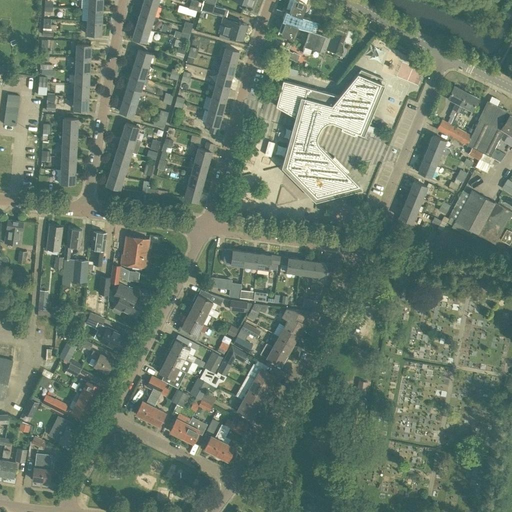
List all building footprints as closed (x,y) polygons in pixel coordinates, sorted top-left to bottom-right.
[(102,9),(102,0),(88,0),(88,8),(102,9)] [(153,17),(157,4),(144,0),(140,13),(153,17)] [(213,13),(215,6),(215,5),(203,0),(201,10),(213,13)] [(315,32),(318,22),(311,19),(310,19),(310,18),(309,18),(309,17),(308,17),(307,17),(306,17),(305,18),(302,17),(304,11),(305,10),(306,10),(307,9),(308,8),(310,1),(306,0),(293,0),(290,12),(286,10),(282,20),(286,22),(281,34),(294,38),(298,26),(310,31),(303,49),(302,52),(310,54),(312,49),(320,52),(325,36),(315,32)] [(101,22),(102,9),(88,8),(88,21),(101,22)] [(149,29),(153,17),(140,13),(136,25),(149,29)] [(242,39),(246,24),(234,21),(235,19),(224,15),(222,23),(227,25),(224,33),(219,32),(242,39)] [(43,26),(56,27),(56,25),(51,24),(52,19),(44,18),(43,26)] [(100,35),(101,22),(88,21),(87,34),(100,35)] [(182,30),(190,32),(193,24),(185,21),(182,30)] [(145,42),(149,29),(136,25),(132,38),(145,42)] [(56,31),(56,27),(43,26),(42,34),(53,35),(54,31),(56,31)] [(188,40),(190,32),(182,30),(180,38),(188,40)] [(76,57),(90,58),(90,45),(77,44),(76,57)] [(222,60),(235,63),(239,51),(226,47),(222,60)] [(292,52),(289,51),(289,50),(282,47),(279,54),(297,62),(300,55),(293,52),(292,52)] [(135,62),(148,66),(152,53),(139,49),(135,62)] [(89,71),(90,58),(76,57),(76,70),(89,71)] [(232,76),(235,63),(222,60),(219,72),(232,76)] [(144,78),(148,66),(135,62),(131,74),(144,78)] [(289,67),(287,73),(297,76),(298,70),(289,67)] [(382,80),(383,78),(361,69),(339,96),(285,81),(283,80),(276,106),(299,119),(286,165),(286,166),(316,196),(317,196),(357,186),(358,185),(359,185),(346,172),(348,171),(349,171),(334,156),(333,159),(319,145),(318,144),(318,142),(317,141),(317,139),(317,138),(317,136),(321,128),(322,127),(323,125),(324,124),(326,123),(328,122),(329,122),(331,122),(333,122),(343,126),(341,130),(355,136),(356,132),(360,133),(382,80)] [(89,84),(89,71),(76,70),(75,83),(89,84)] [(228,89),(232,76),(219,72),(215,85),(228,89)] [(140,91),(144,78),(131,74),(127,86),(140,91)] [(89,84),(75,83),(71,83),(70,88),(75,89),(74,96),(88,97),(89,84)] [(225,101),(228,89),(215,85),(212,97),(225,101)] [(454,85),(448,97),(456,102),(452,108),(456,111),(467,92),(454,85)] [(136,103),(140,91),(127,86),(123,99),(136,103)] [(467,92),(456,111),(460,113),(469,117),(478,98),(467,92)] [(46,102),(55,102),(55,95),(53,94),(53,93),(47,93),(46,102)] [(87,110),(88,97),(74,96),(74,109),(87,110)] [(221,114),(225,101),(212,97),(208,110),(221,114)] [(132,115),(136,103),(123,99),(119,111),(132,115)] [(55,104),(55,102),(46,102),(46,111),(55,111),(56,104),(55,104)] [(500,128),(510,114),(487,103),(471,135),(466,132),(461,141),(467,144),(472,147),(468,153),(479,159),(480,159),(483,152),(491,157),(495,148),(499,138),(503,129),(500,128)] [(164,128),(168,112),(160,110),(158,119),(154,118),(153,125),(164,128)] [(216,133),(221,114),(208,110),(205,122),(212,124),(210,131),(216,133)] [(503,129),(499,138),(511,146),(511,143),(511,116),(511,115),(510,114),(500,128),(503,129)] [(63,130),(77,131),(77,118),(64,117),(63,130)] [(445,132),(450,123),(447,122),(442,119),(437,128),(445,132)] [(122,135),(135,139),(139,127),(126,122),(122,135)] [(454,126),(450,123),(445,132),(461,141),(466,132),(454,126)] [(76,144),(77,131),(63,130),(63,143),(76,144)] [(0,145),(0,170),(34,174),(38,138),(8,135),(6,147),(0,145)] [(131,151),(135,139),(122,135),(118,147),(131,151)] [(428,147),(440,152),(445,140),(433,135),(428,147)] [(151,144),(159,146),(160,141),(161,137),(157,136),(156,140),(152,139),(151,144)] [(271,156),(274,142),(268,141),(265,154),(271,156)] [(195,160),(208,163),(211,151),(213,144),(207,142),(205,149),(198,147),(195,160)] [(75,157),(76,144),(63,143),(62,157),(75,157)] [(127,164),(131,151),(118,147),(114,160),(127,164)] [(435,164),(440,152),(428,147),(423,159),(435,164)] [(495,148),(491,157),(501,162),(506,154),(495,148)] [(155,160),(157,152),(148,150),(146,157),(155,160)] [(75,170),(75,157),(62,157),(61,170),(75,170)] [(476,166),(477,164),(466,158),(463,162),(470,166),(468,171),(472,173),(476,166)] [(431,176),(435,164),(423,159),(418,171),(431,176)] [(477,164),(476,166),(487,172),(491,165),(480,159),(479,159),(477,164)] [(123,176),(127,164),(114,160),(110,172),(123,176)] [(204,176),(208,163),(195,160),(191,172),(204,176)] [(75,170),(61,170),(57,169),(57,175),(61,175),(61,183),(74,183),(75,170)] [(460,169),(458,173),(465,177),(467,173),(460,169)] [(119,189),(123,176),(110,172),(106,185),(119,189)] [(201,189),(204,176),(191,172),(188,185),(201,189)] [(458,173),(455,178),(462,182),(465,177),(458,173)] [(511,194),(511,181),(507,179),(501,187),(511,194)] [(142,192),(143,192),(146,193),(150,193),(150,188),(148,188),(149,182),(149,181),(143,180),(142,192)] [(409,194),(421,198),(427,186),(414,180),(409,194)] [(197,201),(201,189),(188,185),(184,198),(197,201)] [(470,194),(463,190),(449,215),(451,216),(448,222),(453,225),(452,226),(466,233),(469,228),(479,233),(478,234),(495,243),(511,211),(511,210),(495,201),(494,202),(472,190),(470,194)] [(419,205),(421,198),(409,194),(404,206),(416,211),(417,210),(421,212),(423,207),(419,205)] [(443,201),(440,205),(447,209),(450,205),(443,201)] [(440,205),(438,210),(445,214),(447,209),(440,205)] [(412,222),(416,211),(404,206),(396,224),(403,226),(405,219),(412,222)] [(442,220),(435,217),(432,221),(439,225),(438,228),(442,230),(447,221),(443,219),(442,220)] [(20,244),(23,221),(8,219),(5,242),(20,244)] [(59,250),(62,227),(49,225),(46,248),(59,250)] [(79,247),(81,229),(69,228),(67,245),(65,245),(64,259),(62,285),(69,286),(70,279),(72,280),(87,281),(89,261),(69,259),(71,246),(79,247)] [(500,239),(509,244),(511,239),(511,232),(506,229),(500,239)] [(104,250),(106,233),(94,231),(91,248),(96,248),(93,264),(101,265),(103,249),(104,250)] [(147,267),(149,248),(148,248),(149,239),(126,235),(123,254),(122,254),(121,263),(147,267)] [(243,265),(245,252),(225,249),(224,256),(231,257),(230,263),(243,265)] [(256,267),(258,253),(245,252),(243,265),(256,267)] [(258,253),(256,267),(270,269),(270,268),(274,269),(275,263),(277,263),(278,256),(258,253)] [(18,255),(15,271),(28,272),(30,257),(18,255)] [(63,257),(55,256),(54,268),(62,269),(63,257)] [(299,273),(301,259),(280,256),(279,263),(281,263),(280,270),(286,271),(299,273)] [(312,275),(314,261),(301,259),(299,273),(312,275)] [(314,261),(312,275),(325,276),(326,270),(334,271),(335,264),(314,261)] [(130,281),(131,271),(120,266),(121,265),(112,264),(110,282),(118,283),(119,276),(130,281)] [(108,301),(110,277),(100,276),(98,293),(104,294),(104,301),(108,301)] [(240,289),(241,289),(242,283),(230,281),(228,296),(239,297),(240,289)] [(135,317),(142,302),(129,296),(132,289),(120,283),(113,298),(118,300),(117,303),(123,306),(121,310),(135,317)] [(253,291),(241,289),(240,289),(239,297),(252,299),(253,291)] [(207,313),(217,318),(220,312),(210,307),(213,302),(198,294),(196,294),(190,304),(207,313)] [(248,311),(251,303),(247,302),(230,299),(229,310),(245,312),(246,310),(248,311)] [(48,302),(39,302),(38,309),(48,310),(48,302)] [(250,311),(257,315),(262,304),(254,303),(250,311)] [(202,323),(207,313),(190,304),(185,315),(202,323)] [(284,325),(300,335),(304,328),(303,327),(305,323),(300,321),(304,314),(294,309),(286,308),(281,316),(287,320),(284,325)] [(254,320),(257,315),(250,311),(247,316),(254,320)] [(101,324),(104,318),(90,312),(86,320),(96,324),(101,326),(101,324)] [(199,330),(202,323),(185,315),(182,322),(183,323),(181,327),(186,329),(183,334),(198,341),(201,334),(200,331),(199,330)] [(257,337),(260,330),(244,321),(240,328),(257,337)] [(101,326),(96,324),(95,328),(97,329),(93,337),(99,340),(99,341),(119,351),(126,335),(106,325),(106,326),(101,324),(101,326)] [(234,337),(238,328),(231,324),(226,333),(234,337)] [(294,345),(300,335),(284,325),(278,336),(294,345)] [(247,332),(239,328),(231,343),(246,352),(250,344),(243,340),(247,332)] [(278,336),(273,333),(270,338),(275,341),(272,346),(288,356),(294,345),(278,336)] [(89,349),(92,343),(81,338),(78,344),(89,349)] [(185,357),(184,358),(193,362),(196,357),(187,352),(190,347),(173,338),(168,349),(185,357)] [(76,346),(67,341),(59,356),(68,361),(70,359),(76,346)] [(224,354),(229,344),(222,341),(217,350),(224,354)] [(282,366),(288,356),(272,346),(266,357),(282,366)] [(162,360),(179,368),(180,369),(186,372),(189,367),(182,363),(184,358),(185,357),(168,349),(162,360)] [(107,372),(113,360),(100,353),(92,350),(89,356),(97,360),(94,365),(107,372)] [(244,361),(248,355),(239,350),(235,356),(244,361)] [(204,367),(205,368),(214,372),(223,357),(212,351),(204,367)] [(223,361),(230,364),(233,359),(226,356),(223,361)] [(0,398),(3,399),(12,360),(0,357),(0,398)] [(68,361),(68,362),(80,368),(82,365),(70,359),(68,361)] [(178,388),(183,378),(177,375),(180,369),(179,368),(162,360),(159,367),(161,368),(159,372),(163,374),(160,379),(166,382),(178,388)] [(227,369),(230,364),(223,361),(220,366),(227,369)] [(76,376),(80,369),(69,363),(65,371),(76,376)] [(247,374),(271,387),(275,381),(273,380),(275,376),(260,368),(253,363),(247,374)] [(214,373),(214,372),(205,368),(200,378),(197,377),(209,383),(211,381),(215,373),(214,373)] [(265,398),(271,387),(247,374),(241,385),(265,398)] [(160,379),(151,375),(146,386),(152,390),(160,394),(164,386),(166,382),(160,379)] [(201,400),(205,392),(206,389),(207,389),(209,383),(197,377),(192,386),(204,392),(200,399),(201,400)] [(86,381),(81,378),(75,390),(76,391),(93,400),(100,387),(98,386),(99,384),(90,380),(89,382),(87,380),(86,381)] [(356,387),(355,392),(365,394),(368,382),(358,380),(358,381),(357,388),(356,387)] [(213,392),(217,385),(211,381),(209,383),(207,389),(213,392)] [(259,408),(265,398),(241,385),(235,395),(238,397),(242,399),(259,408)] [(170,389),(164,386),(160,394),(166,396),(170,389)] [(176,404),(182,391),(176,389),(170,401),(176,404)] [(154,406),(160,394),(152,390),(146,402),(142,400),(135,414),(147,419),(154,406)] [(93,400),(76,391),(72,399),(76,401),(71,411),(85,417),(85,416),(87,417),(89,412),(88,411),(93,400)] [(182,391),(176,404),(183,407),(189,395),(182,391)] [(205,392),(201,400),(207,403),(212,405),(216,398),(205,392)] [(55,398),(46,394),(41,404),(50,409),(50,408),(63,414),(68,404),(55,398)] [(242,399),(238,397),(235,402),(239,405),(236,410),(253,419),(259,408),(242,399)] [(198,405),(205,409),(207,403),(201,400),(198,405)] [(195,411),(199,404),(193,401),(190,408),(195,411)] [(166,412),(154,406),(147,419),(159,425),(166,412)] [(190,420),(191,418),(179,412),(176,417),(169,431),(181,437),(190,420)] [(0,422),(8,422),(8,413),(0,413),(0,422)] [(207,424),(192,416),(191,418),(190,420),(181,437),(193,443),(198,433),(202,434),(207,424)] [(233,421),(229,428),(243,435),(249,424),(234,417),(232,421),(233,421)] [(233,421),(232,421),(227,418),(224,425),(221,423),(215,437),(211,435),(204,448),(216,454),(222,441),(223,441),(229,428),(233,421)] [(212,418),(206,429),(213,433),(219,421),(212,418)] [(41,438),(45,430),(32,423),(30,432),(41,438)] [(70,446),(76,433),(66,428),(56,423),(53,430),(62,434),(59,440),(70,446)] [(43,449),(47,441),(35,435),(31,443),(43,449)] [(234,447),(223,441),(222,441),(216,454),(227,460),(234,447)] [(25,462),(27,449),(17,447),(15,460),(25,462)] [(1,459),(0,467),(0,474),(13,477),(16,461),(8,460),(10,451),(3,450),(1,459)] [(51,468),(52,454),(36,452),(34,467),(32,479),(50,481),(51,469),(51,468)]
